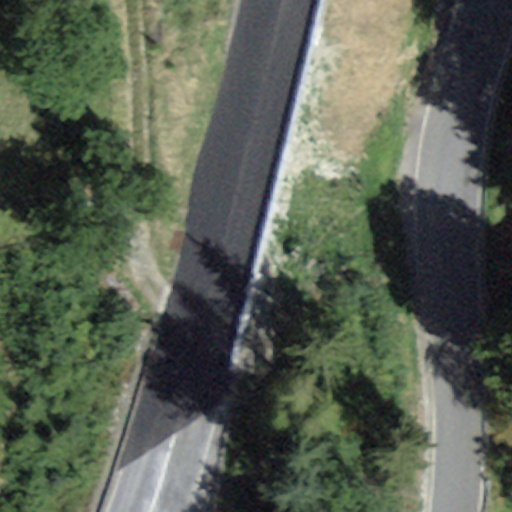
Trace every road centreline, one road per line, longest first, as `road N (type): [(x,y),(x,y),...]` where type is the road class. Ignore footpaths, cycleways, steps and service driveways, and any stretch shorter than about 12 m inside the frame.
road 1 (secondary): [(161,511),(288,0)]
road 2 (unclassified): [(487,0),(452,178),(459,398),(453,511)]
road 3 (track): [(206,337),(166,303),(145,270),(133,0)]
